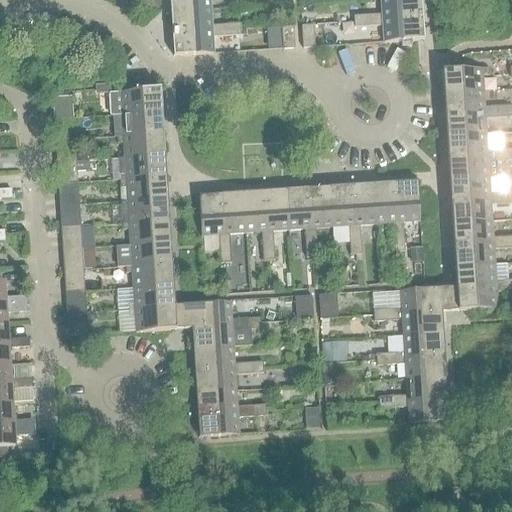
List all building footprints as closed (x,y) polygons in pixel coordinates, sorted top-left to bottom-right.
[(173,0),(175,14),(209,11),(208,0),(173,0)] [(415,19),(413,0),(379,0),(380,16),(352,18),(352,23),(415,19)] [(210,27),(209,11),(175,14),(176,35),(239,31),(238,25),(210,27)] [(382,44),(416,42),(415,19),(352,23),(353,29),(381,27),(382,44)] [(301,49),(313,49),(312,26),(300,27),(301,49)] [(281,51),(293,50),(292,28),(280,28),(281,41),(281,51)] [(178,58),(212,55),(211,38),(239,37),(239,31),(176,35),(178,58)] [(280,42),(271,42),(269,46),(269,51),(280,50),(280,42)] [(486,70),(446,73),(447,95),(482,93),(481,77),(487,77),(486,70)] [(108,86),(94,87),(94,95),(108,95),(108,86)] [(154,114),(153,92),(131,93),(112,94),(107,95),(108,117),(110,117),(120,117),(154,114)] [(447,95),(449,117),(511,113),(511,107),(483,109),(482,93),(447,95)] [(51,99),(51,108),(71,107),(70,98),(51,99)] [(511,113),(449,117),(450,138),(484,136),(483,120),(511,118),(511,113)] [(115,139),(156,136),(154,114),(120,117),(121,132),(115,133),(115,139)] [(53,143),(73,141),(73,133),(53,135),(53,143)] [(123,160),(157,158),(156,136),(115,139),(116,145),(122,144),(123,160)] [(450,138),(452,160),(491,157),(491,163),(511,161),(511,150),(486,152),(484,136),(450,138)] [(53,143),(54,151),(74,150),(73,141),(53,143)] [(491,157),(452,160),(453,181),(487,179),(486,163),(491,163),(491,157)] [(117,161),(118,182),(158,180),(157,158),(123,160),(117,161)] [(87,162),(68,164),(68,173),(88,172),(87,162)] [(56,178),(56,186),(76,185),(76,176),(56,178)] [(453,181),(454,203),(494,200),(494,206),(511,205),(511,193),(488,195),(487,179),(453,181)] [(125,203),(160,201),(158,180),(118,182),(119,188),(124,187),(125,203)] [(76,185),(56,186),(57,194),(77,193),(76,185)] [(418,223),(416,191),(416,189),(393,191),(398,253),(403,253),(401,224),(418,223)] [(0,200),(10,199),(9,191),(0,191),(0,200)] [(393,191),(372,192),(374,226),(390,225),(392,254),(398,253),(393,191)] [(358,227),(374,226),(372,192),(350,193),(354,256),(360,256),(358,227)] [(350,193),(328,195),(331,229),(347,228),(349,257),(354,256),(350,193)] [(328,195),(306,196),(311,259),(316,259),(314,230),(331,229),(328,195)] [(304,260),(311,259),(306,196),(285,198),(287,232),(303,231),(304,260)] [(285,198),(263,199),(267,262),(273,262),(271,233),(287,232),(285,198)] [(261,262),(267,262),(263,199),(241,201),(244,235),(259,234),(261,262)] [(494,200),(454,203),(456,225),(490,223),(489,206),(494,206),(494,200)] [(121,226),(161,223),(160,201),(125,203),(120,204),(121,226)] [(241,201),(220,202),(224,265),(229,265),(228,236),(244,235),(241,201)] [(218,265),(224,265),(220,202),(197,204),(199,238),(216,237),(218,265)] [(59,222),(59,230),(79,229),(78,220),(59,222)] [(128,247),(163,245),(161,223),(121,226),(121,232),(127,231),(128,247)] [(456,225),(457,247),(511,243),(511,237),(491,239),(490,223),(456,225)] [(59,230),(60,238),(80,237),(79,229),(59,230)] [(511,243),(457,247),(459,269),(493,266),(492,251),(511,249),(511,243)] [(124,269),(164,266),(163,245),(128,247),(129,263),(123,263),(124,269)] [(62,273),(82,272),(81,263),(61,265),(62,273)] [(131,290),(165,288),(164,266),(124,269),(124,275),(130,274),(131,290)] [(459,269),(460,290),(500,288),(500,293),(511,292),(511,281),(494,282),(493,266),(459,269)] [(62,273),(62,279),(62,281),(82,280),(82,272),(62,273)] [(0,304),(15,304),(15,299),(4,299),(3,283),(0,283),(0,304)] [(167,309),(167,308),(165,288),(131,290),(131,291),(120,292),(121,307),(126,306),(127,312),(167,309)] [(495,294),(500,293),(500,288),(460,290),(462,313),(496,311),(495,294)] [(434,313),(433,291),(399,293),(400,310),(371,312),(372,317),(434,313)] [(335,295),(318,296),(318,305),(336,304),(335,295)] [(0,304),(0,325),(5,325),(4,314),(25,313),(24,298),(15,299),(15,304),(0,304)] [(195,329),(258,325),(258,319),(229,321),(228,304),(194,307),(195,329)] [(294,307),(295,323),(312,321),(311,306),(294,307)] [(65,316),(85,315),(84,307),(64,308),(65,316)] [(167,309),(127,312),(127,318),(133,318),(134,334),(168,332),(167,309)] [(401,337),(436,335),(434,313),(372,317),(372,323),(400,321),(401,337)] [(65,316),(65,324),(85,323),(85,315),(65,316)] [(197,351),(231,349),(230,333),(259,331),(258,325),(195,329),(197,351)] [(374,361),(437,357),(436,335),(401,337),(402,354),(374,356),(374,361)] [(0,345),(0,366),(8,366),(7,350),(28,348),(27,340),(6,341),(7,345),(0,345)] [(346,344),(322,345),(323,364),(337,363),(337,353),(347,353),(346,344)] [(198,373),(261,369),(261,363),(232,365),(231,349),(197,351),(198,373)] [(404,381),(439,379),(437,357),(374,361),(375,367),(403,366),(404,381)] [(314,365),(300,366),(301,376),(315,376),(314,365)] [(9,382),(8,366),(0,366),(0,386),(9,386),(9,382)] [(200,395),(234,392),(233,377),(261,375),(261,369),(198,373),(200,395)] [(377,405),(440,401),(439,379),(404,381),(405,397),(377,399),(377,405)] [(9,390),(30,389),(30,380),(9,382),(9,386),(0,386),(0,407),(11,407),(9,390)] [(201,417),(264,412),(264,407),(235,408),(234,392),(200,395),(201,417)] [(407,426),(441,423),(440,401),(377,405),(377,410),(406,409),(407,426)] [(0,407),(0,427),(12,427),(12,432),(23,432),(23,422),(12,422),(11,407),(0,407)] [(304,411),(305,421),(318,421),(317,410),(304,411)] [(203,439),(237,437),(236,420),(264,418),(264,412),(201,417),(203,439)] [(12,427),(0,427),(0,448),(13,448),(13,438),(33,436),(33,425),(23,426),(23,432),(12,432),(12,427)]
